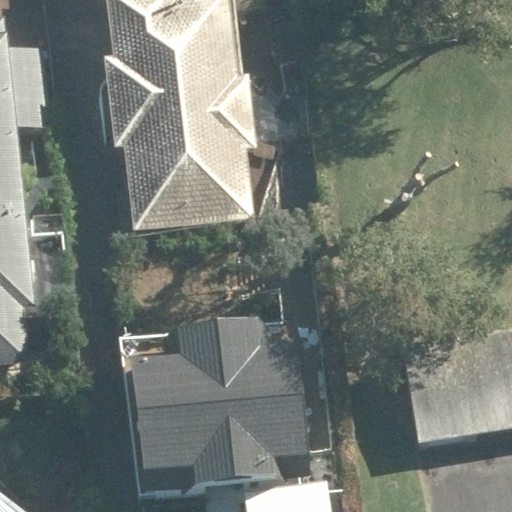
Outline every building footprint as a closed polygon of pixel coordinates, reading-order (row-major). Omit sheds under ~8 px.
[(166,0),(101,0),(127,245),(254,232),(247,163),(257,162),(250,95),(240,96),(231,12),(169,18),(166,0)] [(0,369),(36,366),(5,30),(0,30),(0,369)] [(511,343),(412,358),(426,454),(511,440),(511,343)] [(161,390),(128,393),(139,499),(187,494),(188,511),(240,511),(251,511),(250,511),(335,511),(334,499),(310,502),(295,366),(263,369),(261,352),(159,363),(161,390)] [(0,511),(24,511),(0,490),(0,511)]
